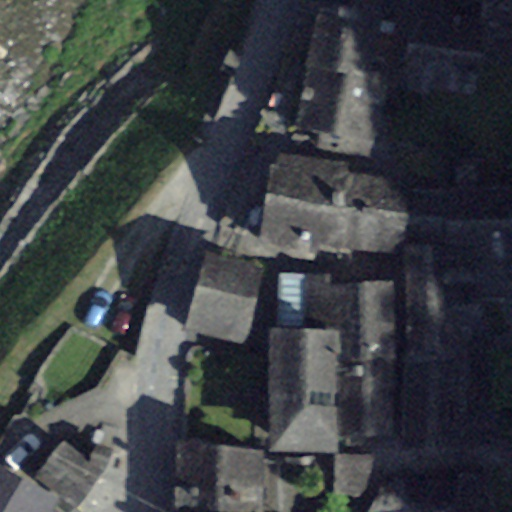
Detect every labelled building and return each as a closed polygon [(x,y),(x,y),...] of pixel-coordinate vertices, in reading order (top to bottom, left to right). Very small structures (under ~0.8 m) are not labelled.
[(322,0),(318,13),(376,30),(381,0),(322,0)] [(511,0),(395,0),(404,2),(404,0),(481,0),(479,15),(492,17),(482,60),(511,67),(511,0)] [(492,17),(479,15),(417,7),(404,86),(475,93),(482,60),(492,17)] [(376,30),(318,13),(303,60),(311,64),(340,66),(348,58),(370,65),(376,30)] [(390,70),(370,65),(348,58),(340,66),(311,64),(296,129),(318,134),(315,143),(372,158),(390,70)] [(335,254),(348,173),(349,161),(273,150),(259,242),(314,250),(335,254)] [(348,173),(335,254),(349,254),(351,251),(407,253),(407,241),(407,177),(348,173)] [(407,177),(407,241),(475,237),(472,185),(479,185),(478,173),(407,177)] [(472,185),(475,237),(476,257),(511,255),(511,182),(479,185),(472,185)] [(407,253),(409,345),(465,344),(465,327),(482,325),(476,257),(475,237),(407,241),(407,253)] [(185,331),(242,344),(260,266),(202,253),(185,331)] [(328,275),(278,275),(277,329),(270,329),(268,452),(335,453),(335,442),(390,443),(393,287),(328,286),(328,275)] [(492,342),(465,344),(409,345),(408,357),(402,443),(498,449),(503,419),(494,415),(492,342)] [(59,443),(34,480),(78,509),(103,472),(59,443)] [(261,511),(262,451),(175,443),(173,511),(261,511)] [(372,454),(335,453),(333,494),(364,498),(372,454)] [(47,511),(54,499),(0,469),(0,511),(47,511)] [(453,481),(388,480),(369,511),(511,511),(511,470),(456,472),(453,481)]
